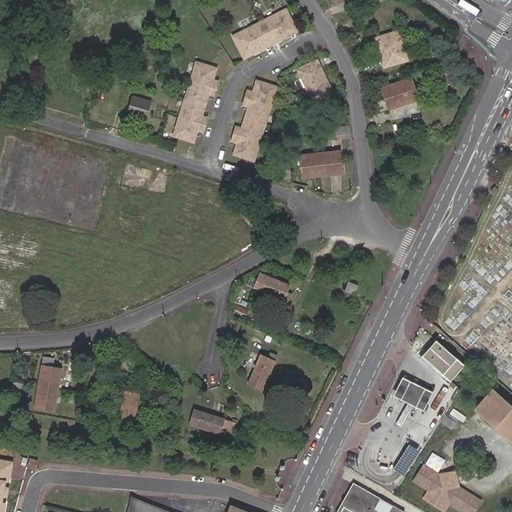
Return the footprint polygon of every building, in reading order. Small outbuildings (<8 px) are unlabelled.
[(287,11),(260,24),(264,32),(269,42),(287,33),(288,36),(297,31),(289,15),(287,11)] [(244,58),(252,54),(251,51),(269,42),(264,32),(260,24),(233,37),(240,50),(244,58)] [(399,32),(376,39),(378,48),(381,47),(384,58),(393,55),(396,64),(408,60),(399,32)] [(288,36),(287,33),(269,42),(270,45),(288,36)] [(270,45),(269,42),(251,51),(252,54),(270,45)] [(381,47),(378,48),(384,68),(396,64),(393,55),(384,58),(381,47)] [(318,69),(320,68),(317,61),(297,70),(314,104),(334,95),(326,80),(324,81),(318,69)] [(217,69),(214,68),(197,63),(193,77),(198,79),(218,85),(219,82),(213,80),(217,69)] [(326,80),(320,68),(318,69),(324,81),(326,80)] [(114,73),(105,70),(101,85),(109,87),(114,73)] [(198,79),(193,77),(186,99),(191,101),(198,79)] [(418,100),(412,78),(381,88),(383,96),(377,98),(381,111),(418,100)] [(198,79),(191,101),(205,105),(209,94),(215,96),(218,85),(198,79)] [(277,88),(257,82),(254,93),(248,91),(247,94),(273,102),(277,88)] [(273,102),(247,94),(243,105),(249,107),(246,118),(265,124),(273,102)] [(152,102),(133,96),(127,114),(146,120),(152,102)] [(191,101),(186,99),(174,136),(179,137),(191,101)] [(205,105),(191,101),(179,137),(194,142),(197,131),(203,133),(208,119),(202,117),(205,105)] [(265,124),(246,118),(242,129),(236,128),(232,141),(238,143),(234,154),(254,161),(265,124)] [(350,138),(349,126),(335,127),(336,135),(343,134),(343,139),(350,138)] [(343,174),(341,151),(299,156),(302,179),(343,174)] [(290,177),(288,164),(281,164),(283,178),(290,177)] [(288,293),(290,286),(260,273),(255,287),(290,302),(293,295),(288,293)] [(355,295),(359,286),(350,282),(346,291),(355,295)] [(465,366),(438,342),(424,358),(450,382),(465,366)] [(275,362),(261,356),(249,384),(263,390),(275,362)] [(53,366),(54,359),(44,357),(35,408),(55,412),(62,368),(53,366)] [(22,384),(15,383),(14,393),(21,394),(22,384)] [(136,426),(141,394),(125,391),(120,423),(136,426)] [(511,406),(495,391),(477,410),(511,441),(511,406)] [(237,424),(194,410),(190,425),(232,439),(237,424)] [(408,442),(396,467),(408,472),(420,447),(408,442)] [(13,462),(0,459),(0,511),(4,511),(6,503),(3,503),(7,481),(10,482),(13,462)] [(37,461),(30,460),(28,468),(36,469),(37,461)] [(448,478),(448,471),(441,473),(425,462),(414,479),(428,488),(423,496),(445,510),(450,502),(464,511),(474,511),(482,500),(461,486),(459,479),(452,481),(448,478)] [(457,469),(448,471),(448,478),(452,481),(459,479),(457,469)] [(355,484),(342,507),(351,511),(405,511),(393,505),(388,511),(382,511),(376,508),(381,499),(355,484)] [(174,511),(133,497),(133,499),(128,511),(174,511)]
